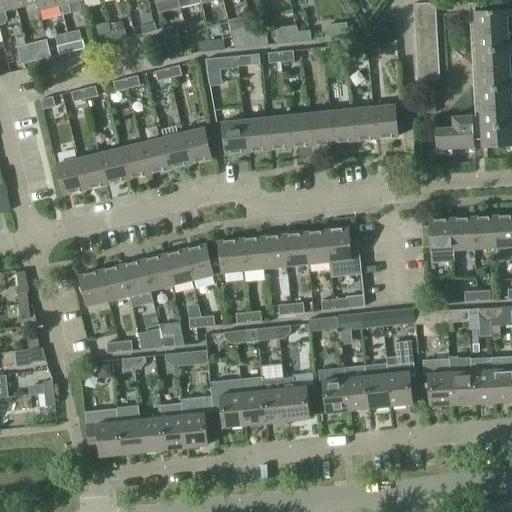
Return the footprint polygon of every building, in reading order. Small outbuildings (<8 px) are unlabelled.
[(4,11),(16,8),(13,0),(0,0),(0,24),(4,24),(6,19),(4,11)] [(35,0),(13,0),(16,8),(35,3),(36,3),(35,0)] [(37,11),(59,6),(58,0),(35,0),(36,3),(35,3),(37,11)] [(154,0),(156,3),(158,11),(179,6),(177,0),(154,0)] [(414,4),(418,80),(439,78),(435,2),(414,4)] [(511,145),(511,9),(474,12),(482,148),(511,145)] [(310,30),(305,10),(293,13),(295,25),(296,31),(297,31),(310,30)] [(154,21),(141,25),(143,34),(156,30),(154,21)] [(297,31),(296,31),(295,25),(271,27),(276,44),(298,42),(297,31)] [(110,33),(112,41),(127,37),(125,29),(110,33)] [(297,31),(298,42),(311,40),(310,30),(297,31)] [(101,44),(112,41),(110,33),(99,35),(101,44)] [(254,36),(254,46),(268,45),(267,34),(254,36)] [(242,48),(254,46),(254,36),(241,37),(242,48)] [(25,45),(29,62),(51,56),(47,39),(25,45)] [(69,43),(71,51),(85,48),(83,39),(69,43)] [(210,43),(210,51),(224,49),(223,39),(210,40),(210,43)] [(199,52),(210,51),(210,43),(210,40),(198,41),(199,52)] [(367,43),(368,53),(380,52),(379,42),(367,43)] [(59,55),(71,51),(69,43),(57,46),(59,55)] [(180,43),(167,44),(167,45),(168,56),(182,54),(180,43)] [(355,54),(368,53),(367,43),(354,44),(355,54)] [(21,64),(29,62),(25,45),(17,47),(21,64)] [(324,47),(325,57),(336,56),(336,46),(324,47)] [(312,58),(325,57),(324,47),(311,49),(312,58)] [(281,52),(282,62),(294,60),(293,50),(281,52)] [(269,63),(282,62),(281,52),(268,53),(269,63)] [(237,56),(238,66),(251,65),(250,55),(237,56)] [(226,67),(238,66),(237,56),(225,58),(226,67)] [(226,67),(225,58),(205,60),(206,70),(207,69),(226,67)] [(167,68),(169,78),(181,75),(179,65),(167,68)] [(157,81),(169,78),(167,68),(155,71),(157,81)] [(125,79),(127,88),(139,85),(137,76),(125,79)] [(116,91),(127,88),(125,79),(113,82),(116,91)] [(83,89),(85,99),(98,96),(96,86),(83,89)] [(74,102),(85,99),(83,89),(71,92),(74,102)] [(43,109),(55,106),(53,96),(40,99),(43,109)] [(373,108),(376,140),(398,137),(395,106),(373,108)] [(355,142),(376,140),(373,108),(352,110),(355,142)] [(333,144),(355,142),(352,110),(330,112),(333,144)] [(312,146),(333,144),(330,112),(309,114),(312,146)] [(290,148),(312,146),(309,114),(287,116),(290,148)] [(269,150),(290,148),(287,116),(266,119),(269,150)] [(436,150),(474,148),(472,116),(452,117),(453,128),(435,129),(436,150)] [(247,153),(269,150),(266,119),(244,121),(247,153)] [(225,155),(247,153),(244,121),(222,123),(225,155)] [(182,134),(190,164),(211,159),(204,129),(182,134)] [(169,169),(190,164),(182,134),(161,139),(169,169)] [(148,174),(169,169),(161,139),(140,144),(148,174)] [(127,179),(148,174),(140,144),(119,149),(127,179)] [(106,184),(127,179),(119,149),(98,154),(106,184)] [(85,190),(106,184),(98,154),(77,159),(85,190)] [(63,195),(85,190),(77,159),(56,165),(63,195)] [(496,248),(511,246),(511,215),(494,216),(496,248)] [(475,249),(496,248),(494,216),(473,218),(475,249)] [(454,250),(475,249),(473,218),(451,219),(453,250),(454,250)] [(429,227),(422,228),(423,249),(431,248),(432,264),(454,263),(454,250),(453,250),(451,219),(429,220),(429,227)] [(348,229),(326,231),(329,255),(329,263),(331,279),(333,278),(333,276),(359,274),(359,276),(361,276),(358,241),(350,242),(348,229)] [(308,265),(329,263),(326,231),(305,233),(308,265)] [(286,267),(308,265),(305,233),(283,235),(286,267)] [(265,269),(286,267),(283,235),(262,238),(265,269)] [(243,271),(265,269),(262,238),(240,240),(243,271)] [(221,274),(243,271),(240,240),(218,242),(221,274)] [(185,251),(192,281),(213,276),(206,246),(185,251)] [(171,286),(192,281),(185,251),(164,256),(171,286)] [(150,291),(171,286),(164,256),(142,261),(149,291),(150,291)] [(149,291),(142,261),(121,266),(128,296),(129,296),(132,308),(153,303),(150,291),(149,291)] [(107,301),(128,296),(121,266),(100,271),(107,301)] [(85,306),(107,301),(100,271),(78,276),(85,306)] [(477,291),(478,301),(490,300),(489,290),(477,291)] [(17,292),(18,304),(28,303),(27,291),(17,292)] [(465,302),(478,301),(477,291),(464,292),(465,302)] [(445,293),(433,294),(433,304),(446,303),(445,293)] [(362,307),(364,306),(363,295),(345,297),(346,298),(347,308),(362,307)] [(346,298),(333,299),(334,309),(347,308),(346,298)] [(333,299),(321,301),(322,311),(334,309),(333,299)] [(303,302),(290,304),(292,314),(304,312),(303,302)] [(28,303),(18,304),(20,318),(30,317),(28,303)] [(290,304),(278,305),(279,315),(292,314),(290,304)] [(502,307),(489,308),(490,327),(504,326),(504,325),(511,325),(510,307),(502,307)] [(489,308),(478,309),(478,314),(485,320),(489,320),(490,327),(489,308)] [(442,323),(447,322),(446,310),(413,312),(413,323),(441,322),(442,323)] [(447,310),(446,310),(447,322),(452,322),(459,315),(458,310),(447,310)] [(261,311),(248,312),(249,322),(261,320),(261,311)] [(383,312),(384,324),(387,324),(394,316),(393,311),(383,312)] [(248,312),(235,313),(236,323),(249,322),(248,312)] [(377,325),(384,324),(383,312),(369,313),(370,318),(377,325)] [(339,316),(340,328),(344,328),(350,321),(350,315),(339,316)] [(213,316),(201,317),(202,327),(215,326),(213,316)] [(307,331),(340,328),(339,316),(326,317),(306,319),(307,331)] [(201,317),(189,318),(190,328),(202,327),(201,317)] [(278,327),(279,339),(284,338),(291,331),(290,325),(278,327)] [(266,328),(266,333),(274,339),(279,339),(278,327),(266,328)] [(235,331),(237,343),(241,342),(247,335),(247,330),(235,331)] [(231,344),(237,343),(235,331),(223,332),(224,338),(231,344)] [(29,350),(39,348),(38,336),(28,337),(29,350)] [(174,336),(162,337),(163,347),(175,345),(174,336)] [(162,337),(149,338),(150,348),(163,347),(162,337)] [(131,340),(119,342),(120,351),(132,350),(131,340)] [(119,342),(106,343),(107,353),(120,351),(119,342)] [(388,360),(388,363),(388,365),(389,374),(393,406),(414,404),(411,373),(414,373),(411,343),(395,345),(396,359),(388,360)] [(39,348),(29,350),(31,362),(40,361),(39,348)] [(176,353),(177,365),(183,365),(189,357),(188,352),(176,353)] [(172,366),(177,365),(176,353),(164,355),(165,360),(172,366)] [(511,356),(501,357),(492,357),(492,358),(493,370),(495,402),(511,401),(511,356)] [(133,358),(135,370),(139,369),(146,361),(145,357),(133,358)] [(471,371),(471,359),(470,358),(457,359),(456,357),(449,357),(449,359),(450,373),(452,405),(473,404),(471,371)] [(123,371),(135,370),(133,358),(121,359),(123,371)] [(471,359),(471,371),(473,404),(495,402),(493,370),(492,358),(471,359)] [(430,406),(452,405),(450,373),(449,359),(421,360),(422,375),(428,375),(430,406)] [(89,361),(77,362),(79,384),(91,383),(89,361)] [(366,365),(368,376),(371,408),(393,406),(389,374),(388,365),(388,363),(366,365)] [(366,365),(344,367),(349,411),(371,408),(368,376),(366,365)] [(326,413),(349,411),(344,367),(318,370),(319,381),(322,381),(326,413)] [(263,376),(268,422),(288,420),(283,378),(273,379),(273,375),(263,376)] [(263,376),(240,379),(245,425),(268,422),(263,376)] [(283,378),(288,420),(310,418),(307,386),(294,388),(293,377),(283,378)] [(223,427),(245,425),(240,379),(209,382),(210,396),(181,399),(186,447),(208,445),(205,413),(221,411),(223,427)] [(44,394),(54,393),(52,380),(43,381),(44,394)] [(54,393),(44,394),(45,406),(55,405),(54,393)] [(160,405),(162,418),(165,449),(186,447),(181,399),(180,399),(180,403),(160,405)] [(138,405),(117,407),(117,408),(122,454),(143,452),(140,420),(138,405)] [(99,456),(122,454),(117,408),(84,412),(88,448),(98,447),(99,456)] [(140,420),(143,452),(165,449),(162,418),(140,420)]
